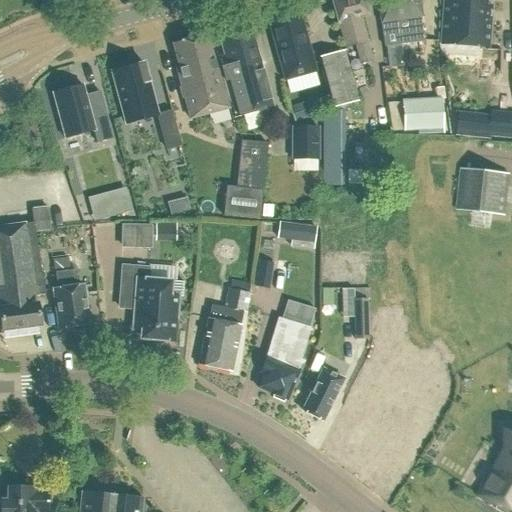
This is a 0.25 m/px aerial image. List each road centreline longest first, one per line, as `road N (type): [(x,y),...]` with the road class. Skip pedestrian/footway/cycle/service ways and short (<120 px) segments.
road 1 (secondary): [(365,511),(303,464),(202,412),(84,390),(0,389)]
road 2 (tertiary): [(70,34),(194,0)]
